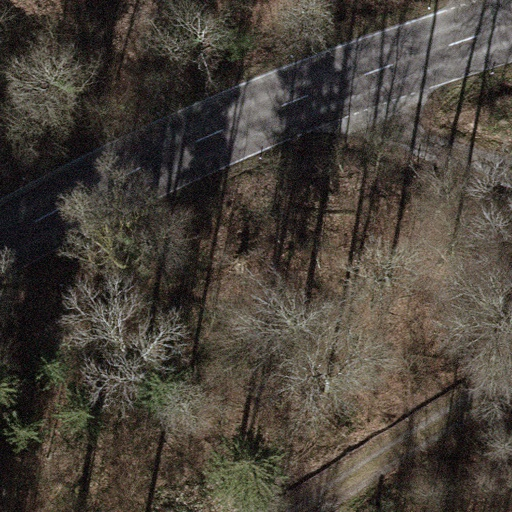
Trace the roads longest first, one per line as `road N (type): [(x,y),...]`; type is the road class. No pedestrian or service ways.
road 1 (secondary): [(511,28),(209,137),(0,242)]
road 2 (track): [(511,389),(423,432),(312,511)]
road 3 (track): [(511,165),(415,139),(336,86)]
